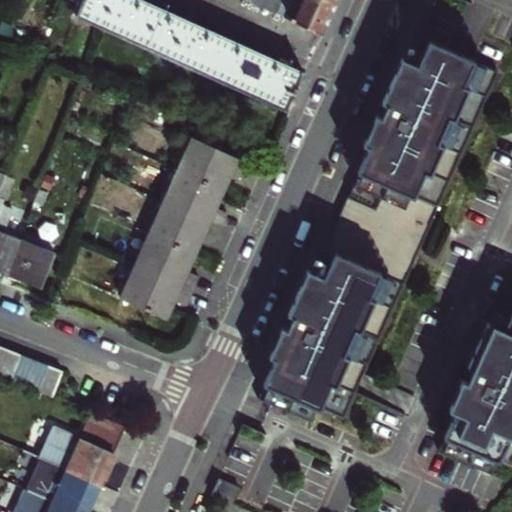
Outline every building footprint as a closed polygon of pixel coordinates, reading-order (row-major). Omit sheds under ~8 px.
[(80,0),(74,14),(285,109),(293,92),(296,94),(299,87),(296,86),(303,71),(260,52),(246,45),(192,21),(178,14),(145,0),(80,0)] [(281,0),(275,13),(322,34),(330,16),(337,0),(281,0)] [(181,9),(178,14),(192,21),(195,15),(188,12),(181,9)] [(342,210),(421,244),(497,71),(419,37),(409,60),(402,58),(391,82),(382,102),(388,105),(383,116),(377,114),(363,144),(370,147),(342,210)] [(249,39),(246,45),(260,52),(263,46),(257,42),(249,39)] [(191,135),(177,168),(223,188),(226,182),(230,172),(242,178),(249,163),(191,135)] [(162,200),(220,226),(227,212),(215,206),(219,197),(223,188),(177,168),(162,200)] [(10,179),(2,176),(0,182),(0,192),(5,194),(10,179)] [(46,193),(37,190),(32,205),(41,208),(46,193)] [(162,200),(148,232),(194,253),(199,242),(202,235),(213,240),(220,226),(162,200)] [(0,270),(6,273),(19,238),(3,231),(10,212),(0,208),(0,270)] [(266,383),(344,418),(421,244),(342,210),(315,271),(309,268),(288,314),(294,316),(290,328),(283,325),(275,342),(270,355),(276,358),(266,383)] [(134,264),(192,290),(199,275),(187,269),(190,262),(194,253),(148,232),(134,264)] [(56,253),(19,238),(6,273),(22,280),(41,287),(56,253)] [(185,304),(192,290),(134,264),(120,296),(165,316),(170,306),(174,299),(185,304)] [(511,308),(503,329),(488,322),(468,367),(474,370),(471,376),(468,382),(462,379),(449,408),(455,411),(445,437),(511,467),(511,308)] [(0,376),(10,380),(21,354),(6,348),(0,365),(0,376)] [(24,386),(35,359),(21,354),(10,380),(24,386)] [(49,365),(35,359),(24,386),(39,391),(49,365)] [(52,397),(53,393),(62,371),(49,365),(39,391),(52,397)] [(108,463),(113,452),(125,426),(91,411),(79,437),(52,426),(41,449),(26,442),(22,452),(44,461),(99,485),(108,463)] [(0,454),(17,462),(22,452),(0,442),(0,454)] [(86,511),(92,500),(99,485),(44,461),(31,493),(75,511),(86,511)] [(218,480),(210,497),(231,506),(238,489),(218,480)] [(75,511),(31,493),(21,489),(10,511),(75,511)]
